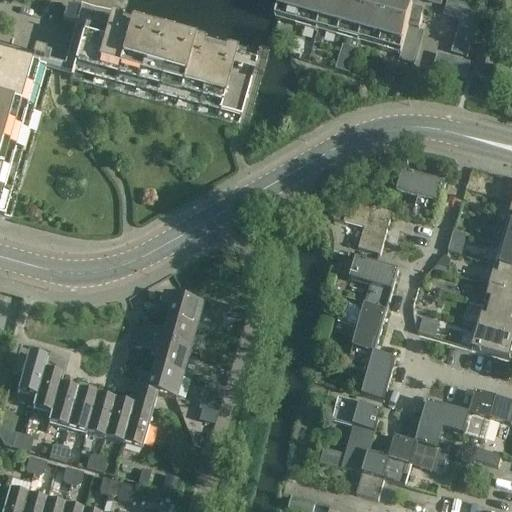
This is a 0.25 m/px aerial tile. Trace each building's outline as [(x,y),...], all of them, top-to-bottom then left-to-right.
[(280,0),(275,19),(277,20),(295,25),(294,27),(317,33),(318,31),(337,36),(336,39),(359,45),(359,43),(379,48),(378,51),(401,57),(399,62),(413,66),(422,33),(419,33),(419,31),(421,24),(423,19),(412,16),(413,12),(401,9),(401,7),(392,5),(392,6),(370,0),(280,0)] [(467,60),(471,44),(480,13),(446,3),(445,7),(444,13),(442,18),(455,21),(461,23),(452,56),(467,60)] [(65,11),(61,23),(75,27),(60,79),(69,81),(70,82),(71,81),(237,127),(239,121),(255,64),(87,16),(70,12),(65,11)] [(500,53),(481,47),(472,77),(491,82),(500,53)] [(436,57),(432,71),(440,74),(444,59),(436,57)] [(0,59),(0,218),(9,221),(51,74),(0,59)] [(453,62),(444,59),(440,74),(449,76),(453,62)] [(453,62),(449,76),(457,78),(461,64),(453,62)] [(457,78),(465,81),(469,66),(461,64),(457,78)] [(433,228),(436,217),(446,185),(403,173),(397,195),(417,201),(411,221),(433,228)] [(358,252),(380,258),(392,215),(349,203),(347,212),(336,209),(332,222),(364,231),(358,252)] [(511,227),(507,226),(501,247),(511,249),(511,227)] [(511,249),(501,247),(495,267),(511,271),(511,249)] [(398,273),(356,261),(350,283),(370,289),(365,308),(365,309),(386,315),(387,314),(398,273)] [(511,271),(495,267),(489,288),(511,294),(511,271)] [(511,294),(489,288),(483,309),(511,316),(511,294)] [(166,323),(194,331),(201,308),(164,298),(161,307),(170,310),(166,323)] [(375,356),(386,315),(365,309),(365,308),(344,302),(338,325),(359,330),(353,351),(375,357),(375,356)] [(226,309),(211,305),(210,311),(212,315),(223,318),(226,309)] [(511,316),(483,309),(477,330),(511,339),(511,316)] [(188,355),(194,331),(166,323),(162,336),(139,329),(136,340),(188,355)] [(511,339),(477,330),(471,351),(511,362),(511,339)] [(181,378),(188,355),(136,340),(133,350),(156,356),(153,370),(181,378)] [(384,404),(396,362),(375,356),(375,357),(353,351),(348,372),(368,377),(362,398),(384,404)] [(35,403),(44,374),(46,364),(26,359),(15,397),(34,403),(35,403)] [(181,378),(153,370),(149,382),(141,380),(138,391),(155,396),(174,402),(181,378)] [(59,387),(62,379),(44,374),(35,403),(34,403),(31,412),(49,417),(51,417),(59,387)] [(77,392),(59,387),(51,417),(49,417),(47,426),(66,431),(77,392)] [(138,391),(137,391),(135,399),(133,408),(150,413),(153,405),(155,396),(138,391)] [(66,431),(85,437),(96,398),(77,392),(66,431)] [(511,427),(511,405),(475,396),(469,416),(470,416),(464,438),(485,444),(491,423),(511,429),(511,427)] [(85,437),(103,442),(114,403),(96,398),(85,437)] [(381,414),(338,402),(332,424),(353,429),(347,450),(369,456),(369,455),(381,414)] [(103,442),(121,447),(133,408),(114,403),(103,442)] [(438,452),(443,432),(464,438),(470,416),(469,416),(427,404),(416,445),(416,446),(438,452)] [(133,408),(121,447),(140,452),(151,413),(150,413),(133,408)] [(20,453),(24,439),(19,437),(15,440),(12,450),(20,453)] [(20,453),(29,455),(32,444),(30,440),(24,439),(20,453)] [(390,461),(384,483),(405,489),(411,468),(442,476),(446,463),(436,460),(438,452),(416,446),(416,445),(396,440),(390,461)] [(57,463),(61,449),(57,447),(51,450),(48,461),(57,463)] [(61,449),(57,463),(65,466),(68,453),(67,450),(61,449)] [(378,504),(384,483),(390,461),(369,455),(369,456),(347,450),(345,457),(335,454),(331,468),(362,477),(357,499),(378,504)] [(321,465),(331,468),(335,454),(325,451),(321,465)] [(95,474),(98,460),(92,458),(89,460),(85,471),(95,474)] [(98,460),(95,474),(103,476),(106,464),(105,461),(98,460)] [(33,478),(37,464),(27,461),(24,472),(27,477),(33,478)] [(37,464),(33,478),(38,480),(41,478),(45,466),(37,464)] [(69,489),(72,474),(64,471),(61,482),(64,487),(69,489)] [(138,487),(146,490),(150,475),(142,472),(138,487)] [(72,474),(69,489),(75,490),(78,489),(81,476),(72,474)] [(165,478),(161,491),(177,496),(182,483),(165,478)] [(107,499),(111,485),(101,482),(98,492),(102,498),(107,499)] [(111,485),(107,499),(112,501),(115,499),(119,487),(111,485)] [(23,511),(28,498),(8,492),(2,511),(23,511)] [(42,511),(45,503),(28,498),(23,511),(42,511)] [(313,511),(315,506),(292,500),(289,510),(296,511),(313,511)] [(42,511),(62,511),(63,508),(45,503),(42,511)]
